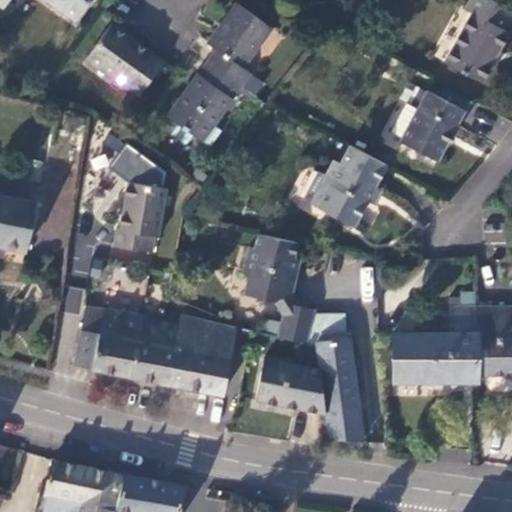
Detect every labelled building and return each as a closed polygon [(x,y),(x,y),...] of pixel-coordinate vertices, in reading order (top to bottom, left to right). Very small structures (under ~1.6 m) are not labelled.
[(90,0),(44,0),(75,22),(90,0)] [(511,16),(511,10),(492,0),(470,0),(465,9),(472,13),(444,63),(481,83),(509,33),(504,30),(511,16)] [(216,49),(207,61),(239,85),(253,95),(261,84),(247,74),(249,72),(241,67),(271,28),(237,2),(207,42),(216,49)] [(111,23),(86,59),(126,88),(138,96),(163,62),(151,53),(152,53),(111,23)] [(230,97),(239,85),(207,61),(198,73),(197,73),(166,115),(200,140),(200,139),(212,124),(231,98),(230,97)] [(464,111),(427,91),(417,109),(402,138),(400,142),(437,161),(464,111)] [(417,109),(406,103),(390,132),(402,138),(417,109)] [(221,131),(212,124),(200,139),(210,146),(221,131)] [(386,166),(349,146),(339,164),(333,160),(325,175),(318,171),(308,191),(315,195),(310,204),(354,227),(367,201),(376,186),(386,166)] [(167,189),(127,182),(124,200),(126,200),(123,212),(122,211),(119,228),(115,228),(112,246),(152,252),(155,236),(159,237),(167,189)] [(383,190),(376,186),(367,201),(375,205),(383,190)] [(315,195),(308,191),(303,200),(310,204),(315,195)] [(34,203),(0,196),(0,245),(24,251),(34,203)] [(298,243),(256,234),(253,248),(247,247),(241,272),(246,278),(259,297),(274,301),(282,315),(277,337),(300,342),(305,343),(313,309),(297,305),(288,288),(290,277),(296,279),(301,259),(295,258),(298,243)] [(119,267),(117,290),(145,293),(148,271),(119,267)] [(374,298),(372,267),(360,267),(362,298),(374,298)] [(245,285),(243,293),(249,294),(259,297),(246,278),(245,285)] [(67,286),(62,311),(79,314),(84,289),(67,286)] [(178,324),(163,321),(104,310),(85,307),(80,330),(74,365),(93,368),(166,383),(178,324)] [(450,334),(392,334),(392,382),(479,381),(479,374),(479,333),(476,333),(475,308),(450,308),(450,334)] [(476,333),(479,333),(479,374),(511,374),(511,308),(475,308),(476,333)] [(235,328),(232,327),(184,315),(181,324),(178,324),(166,383),(222,394),(235,328)] [(352,397),(356,397),(348,337),(315,341),(316,346),(318,360),(319,369),(325,414),(328,439),(362,441),(359,419),(329,423),(326,399),(352,395),(352,397)] [(305,343),(300,342),(297,355),(318,360),(316,346),(307,344),(305,343)] [(319,369),(263,358),(255,400),(325,414),(319,369)] [(329,423),(359,419),(356,397),(352,397),(352,395),(326,399),(329,423)] [(43,511),(47,511),(111,511),(121,473),(51,460),(44,495),(46,496),(43,511)] [(123,511),(179,511),(186,485),(125,474),(115,510),(123,511)]
